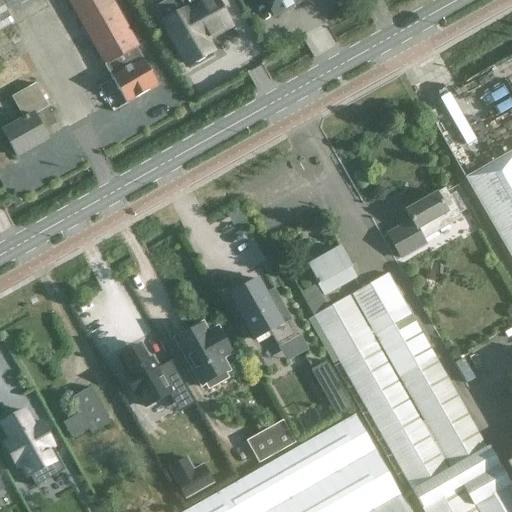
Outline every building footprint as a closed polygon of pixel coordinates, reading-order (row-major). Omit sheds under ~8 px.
[(27,0),(0,0),(0,30),(12,24),(6,12),(27,0)] [(65,0),(125,104),(155,86),(134,49),(139,47),(111,0),(65,0)] [(229,25),(214,0),(186,0),(182,2),(186,10),(163,23),(187,64),(192,61),(197,63),(205,58),(206,53),(211,51),(203,37),(211,32),(212,34),(229,25)] [(235,0),(223,0),(235,20),(244,15),(235,0)] [(297,2),(295,0),(265,0),(274,15),(282,11),(286,12),(294,8),(295,4),(297,2)] [(22,118),(0,130),(16,157),(46,140),(32,116),(47,107),(34,84),(11,97),(22,118)] [(511,260),(511,151),(465,178),(511,260)] [(427,244),(424,240),(462,218),(444,188),(436,193),(405,211),(412,222),(388,236),(402,259),(427,244)] [(312,317),(331,306),(324,295),(355,277),(350,268),(338,248),(306,266),(323,295),(320,297),(313,285),(299,293),(312,317)] [(511,511),(511,485),(390,274),(310,320),(334,363),(339,360),(425,511),(511,511)] [(258,280),(229,296),(245,325),(241,327),(248,340),(252,337),(254,340),(270,331),(280,350),(301,338),(280,300),(272,305),(258,280)] [(228,371),(221,358),(231,352),(218,328),(207,333),(202,323),(175,338),(202,386),(205,384),(208,389),(228,378),(225,373),(228,371)] [(139,345),(118,357),(127,374),(123,376),(135,397),(138,395),(145,407),(168,394),(172,400),(187,392),(194,404),(195,403),(171,361),(163,365),(157,368),(151,357),(147,360),(146,357),(139,345)] [(326,361),(310,370),(336,416),(352,408),(326,361)] [(79,413),(63,423),(72,439),(87,430),(90,435),(109,424),(89,387),(70,398),(79,413)] [(308,425),(320,419),(313,406),(301,412),(308,425)] [(23,410),(1,423),(10,440),(7,442),(3,444),(5,448),(16,467),(20,464),(27,477),(29,476),(35,486),(64,470),(51,447),(53,446),(40,423),(33,427),(23,410)] [(408,511),(354,415),(183,511),(408,511)] [(282,422),(247,441),(259,462),(294,443),(282,422)]
